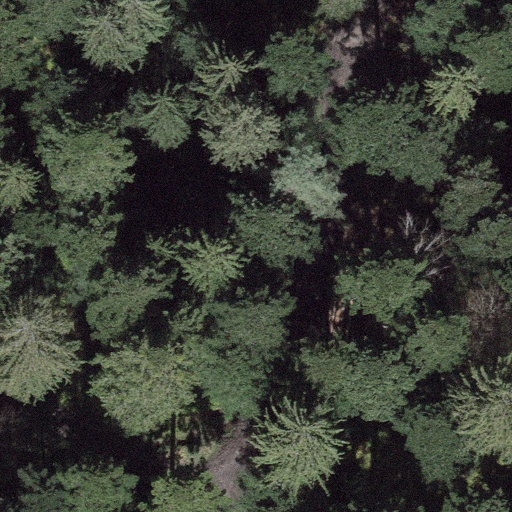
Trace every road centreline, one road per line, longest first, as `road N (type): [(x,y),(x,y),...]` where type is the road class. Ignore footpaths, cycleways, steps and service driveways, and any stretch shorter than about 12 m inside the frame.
road 1 (track): [(183,511),(284,188),(332,0)]
road 2 (track): [(0,416),(109,511)]
